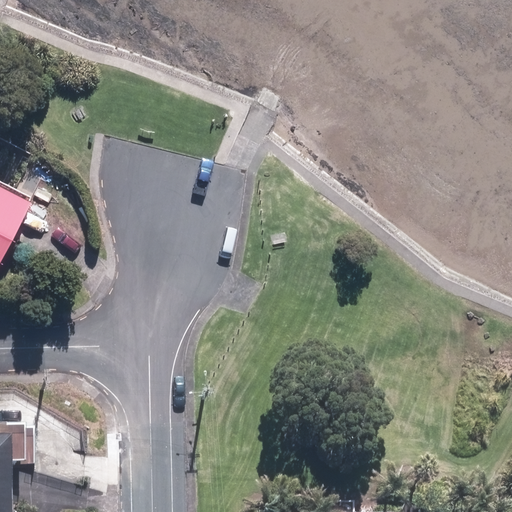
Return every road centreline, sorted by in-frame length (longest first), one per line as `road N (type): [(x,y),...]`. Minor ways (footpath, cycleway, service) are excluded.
road 1 (residential): [(149,349),(152,511)]
road 2 (residential): [(0,349),(149,349)]
road 3 (residential): [(180,226),(149,349)]
